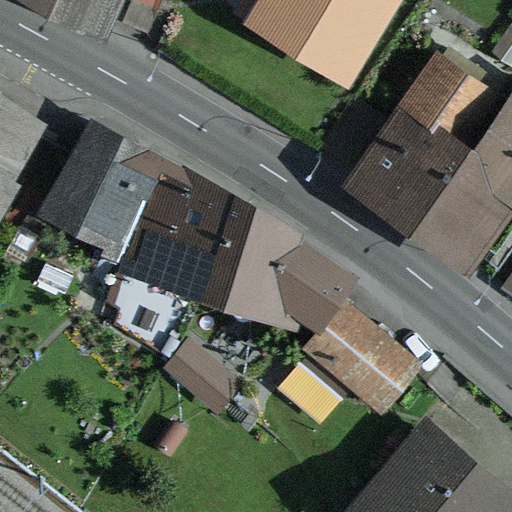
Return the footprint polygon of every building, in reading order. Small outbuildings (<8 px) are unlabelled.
[(110,0),(57,0),(100,20),(110,0)] [(247,0),(346,61),(384,0),(247,0)] [(376,190),(417,219),(468,146),(480,129),(467,120),(488,91),(439,56),(357,171),(378,186),(376,190)] [(0,174),(30,124),(0,106),(0,174)] [(511,112),(494,139),(480,129),(468,146),(509,175),(506,179),(511,183),(511,112)] [(90,128),(48,196),(117,230),(145,156),(90,128)] [(469,232),(496,251),(511,228),(511,183),(506,179),(509,175),(468,146),(417,219),(458,248),(469,232)] [(166,335),(192,275),(206,279),(232,200),(155,161),(108,298),(166,335)] [(206,279),(318,316),(347,275),(276,226),(232,200),(206,279)] [(339,395),(354,377),(356,379),(387,342),(346,307),(301,362),(339,395)] [(173,358),(220,401),(236,382),(190,340),(173,358)] [(379,398),(410,362),(387,342),(356,379),(379,398)] [(376,511),(494,511),(504,502),(428,436),(369,505),(376,511)]
